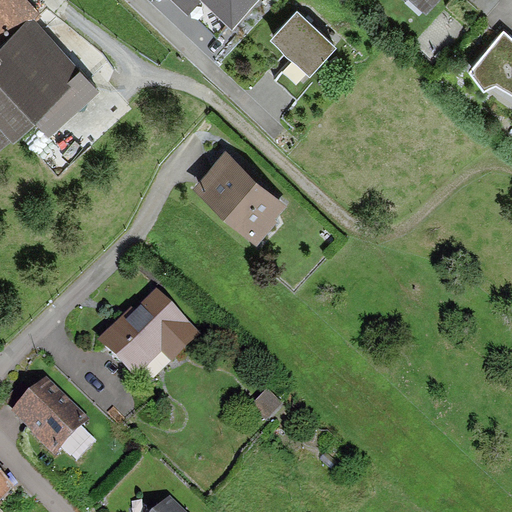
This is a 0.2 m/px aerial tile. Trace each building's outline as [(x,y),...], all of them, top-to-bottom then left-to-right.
[(0,0),(0,153),(1,154),(43,117),(44,118),(85,82),(12,0),(0,0)] [(251,0),(211,0),(232,20),(251,0)] [(404,0),(426,19),(442,0),(448,0),(463,13),(474,0),(404,0)] [(276,72),(298,94),(319,73),(311,65),(335,41),(299,5),(273,29),(296,52),(276,72)] [(511,38),(503,31),(468,67),(481,87),(497,82),(511,91),(511,38)] [(230,162),(202,192),(251,237),(247,240),(262,254),(283,231),(275,223),(285,212),(230,162)] [(180,352),(198,334),(158,293),(133,318),(127,313),(100,339),(133,373),(168,339),(180,352)] [(16,408),(55,447),(86,416),(46,378),(16,408)] [(269,388),(252,407),(264,419),(282,400),(269,388)] [(0,511),(9,511),(13,509),(3,499),(11,491),(0,478),(0,511)]
